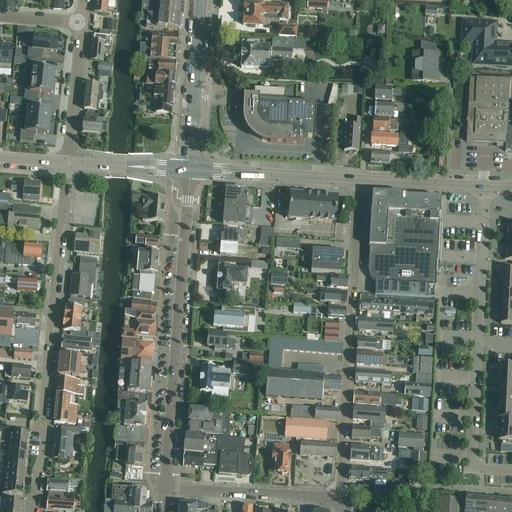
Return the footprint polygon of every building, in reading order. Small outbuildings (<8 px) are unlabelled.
[(63,10),(64,0),(57,0),(53,0),(53,10),(63,10)] [(111,0),(114,0),(94,0),(93,13),(106,14),(107,0),(111,0)] [(142,0),(141,12),(141,14),(146,14),(145,28),(179,31),(181,0),(142,0)] [(307,0),(307,8),(323,9),(324,0),(323,0),(307,0)] [(244,3),(242,26),(261,27),(262,17),(278,18),(278,20),(286,21),(287,6),(279,5),(279,7),(263,6),(263,4),(244,3)] [(425,7),(425,15),(437,15),(437,7),(425,7)] [(106,31),(113,31),(115,31),(116,20),(107,20),(106,31)] [(463,23),(463,39),(476,40),(475,65),(511,66),(511,46),(499,46),(499,48),(493,47),(494,25),(463,23)] [(278,26),(277,36),(295,38),(296,27),(278,26)] [(91,41),(89,60),(101,61),(103,46),(109,46),(110,36),(109,36),(110,31),(99,30),(99,35),(94,35),(93,41),(91,41)] [(140,59),(148,59),(148,61),(175,63),(175,62),(175,49),(176,49),(177,35),(150,33),(149,44),(140,44),(140,59)] [(29,36),(27,56),(42,58),(42,52),(42,51),(54,53),(56,53),(56,50),(56,47),(57,39),(34,37),(29,36)] [(272,39),(272,49),(292,50),(292,47),(292,41),(292,40),(272,39)] [(412,52),(411,82),(435,83),(436,54),(435,53),(435,46),(420,42),(420,52),(412,52)] [(242,43),(241,68),(256,69),(256,68),(268,68),(269,46),(258,45),(258,44),(242,43)] [(0,44),(0,69),(11,70),(13,45),(0,44)] [(292,50),(272,49),(271,49),(270,62),(291,63),(292,50)] [(28,60),(26,80),(33,80),(51,82),(53,82),(55,70),(52,70),(41,68),(41,66),(41,61),(28,60)] [(175,73),(175,63),(148,61),(148,67),(157,67),(156,72),(175,73)] [(98,64),(97,72),(111,73),(111,65),(98,64)] [(146,84),(154,84),(154,86),(161,87),(174,87),(174,76),(147,73),(146,84)] [(392,85),(393,78),(382,77),(382,85),(392,85)] [(466,142),(505,144),(507,120),(511,121),(511,113),(508,113),(509,105),(510,81),(469,78),(466,140),(466,142)] [(26,80),(24,99),(31,100),(37,101),(38,99),(38,93),(50,94),(52,95),(53,82),(51,82),(33,80),(26,80)] [(0,84),(0,91),(11,92),(11,87),(11,82),(6,82),(6,85),(0,84)] [(84,109),(87,110),(87,113),(95,114),(95,111),(99,111),(100,101),(102,100),(102,92),(101,91),(102,86),(86,84),(84,109)] [(332,86),(326,106),(332,107),(335,107),(336,87),(332,86)] [(155,106),(155,109),(155,113),(171,115),(171,107),(172,107),(174,87),(161,87),(160,91),(154,91),(152,106),(155,106)] [(375,87),(374,101),(391,102),(391,97),(400,98),(401,91),(391,90),(391,88),(375,87)] [(250,134),(252,136),(254,138),(256,139),(259,140),(261,141),(264,142),(266,143),(269,143),(302,145),(303,138),(314,138),(315,104),(295,103),(286,103),(287,99),(283,99),(284,90),(253,88),(253,95),(243,94),(242,113),(242,114),(242,115),(242,117),(242,120),(243,122),(244,124),(245,127),(246,129),(247,131),(249,133),(250,134)] [(24,99),(22,119),(29,120),(47,121),(50,122),(51,110),(48,110),(37,109),(37,101),(31,100),(24,99)] [(373,113),(374,113),(374,117),(392,118),(393,112),(401,113),(401,112),(408,112),(408,105),(393,104),(375,103),(374,109),(373,110),(373,113)] [(83,120),(82,133),(100,135),(101,132),(105,133),(106,123),(101,123),(101,122),(96,122),(96,114),(95,114),(87,113),(85,113),(85,120),(83,120)] [(343,151),(358,152),(360,119),(353,118),(352,127),(341,126),(340,138),(344,139),(343,151)] [(22,119),(20,139),(33,140),(33,134),(33,132),(46,133),(49,134),(50,122),(47,121),(29,120),(22,119)] [(372,129),(373,130),(373,133),(387,133),(387,130),(397,131),(397,126),(407,126),(407,121),(374,119),(373,125),(372,126),(372,129)] [(371,135),(371,146),(396,148),(397,136),(371,135)] [(406,154),(371,152),(370,164),(389,165),(390,159),(391,159),(391,160),(405,161),(406,154)] [(435,157),(434,173),(442,174),(443,157),(435,157)] [(12,183),(12,191),(22,192),(22,195),(22,201),(39,202),(39,197),(40,185),(24,183),(24,184),(12,183)] [(260,209),(261,191),(247,190),(225,188),(222,224),(244,226),(250,226),(252,209),(260,209)] [(0,191),(0,199),(9,200),(10,193),(0,191)] [(372,192),(369,249),(420,253),(437,254),(440,199),(405,197),(405,194),(372,192)] [(288,219),(301,220),(302,220),(304,194),(290,193),(288,219)] [(301,220),(331,222),(335,223),(337,197),(304,194),(302,220),(301,220)] [(142,211),(142,221),(163,223),(165,199),(149,198),(149,197),(142,196),(141,211),(142,211)] [(0,229),(6,230),(38,234),(40,219),(35,219),(36,208),(0,204),(0,229)] [(261,228),(260,238),(269,238),(268,239),(271,239),(274,239),(272,239),(273,228),(261,228)] [(75,236),(74,253),(97,255),(100,232),(87,230),(87,237),(75,236)] [(222,230),(221,243),(243,244),(244,238),(246,238),(247,232),(222,230)] [(144,245),(144,247),(158,248),(159,238),(135,236),(135,245),(144,245)] [(276,239),(276,249),(299,250),(300,240),(276,239)] [(243,251),(236,250),(237,245),(243,246),(243,244),(221,243),(219,255),(242,257),(243,251)] [(6,245),(5,265),(36,268),(37,259),(40,259),(41,246),(24,244),(24,246),(19,246),(14,245),(6,245)] [(374,281),(375,282),(377,282),(378,283),(379,283),(381,283),(382,284),(435,286),(436,272),(435,272),(435,268),(436,267),(436,264),(436,260),(437,260),(437,254),(420,253),(369,249),(368,265),(368,266),(368,267),(368,269),(368,270),(368,271),(368,273),(369,274),(369,275),(370,276),(371,277),(371,278),(372,279),(373,280),(374,281)] [(139,272),(139,275),(151,276),(151,273),(156,273),(157,264),(158,261),(157,261),(158,252),(138,250),(136,272),(139,272)] [(312,250),(311,272),(340,274),(342,252),(312,250)] [(71,275),(69,300),(85,301),(85,298),(90,298),(91,289),(87,289),(87,284),(91,285),(93,282),(95,265),(79,263),(78,276),(71,275)] [(232,292),(233,284),(246,285),(247,270),(234,269),(234,268),(219,266),(217,290),(232,292)] [(511,270),(503,270),(503,281),(511,281),(511,270)] [(271,273),(270,284),(278,285),(286,286),(287,275),(280,274),(271,273)] [(137,292),(133,292),(132,298),(150,301),(151,293),(153,294),(155,277),(151,276),(139,275),(137,292)] [(317,275),(316,282),(330,282),(329,287),(347,289),(347,277),(330,276),(317,275)] [(5,279),(4,284),(17,285),(16,292),(36,293),(36,280),(17,279),(17,280),(5,279)] [(511,281),(503,281),(502,292),(511,292),(511,281)] [(273,287),(272,294),(273,295),(282,295),(283,287),(278,287),(273,287)] [(319,302),(345,304),(346,292),(306,289),(306,295),(314,295),(314,296),(319,296),(319,302)] [(502,303),(511,303),(511,292),(502,292),(502,303)] [(360,296),(359,312),(367,312),(366,318),(377,319),(381,319),(381,313),(382,308),(383,297),(375,297),(360,296)] [(381,313),(381,319),(384,319),(393,320),(393,314),(393,310),(394,298),(383,297),(382,308),(381,313)] [(393,314),(393,320),(397,320),(398,314),(405,315),(406,299),(394,298),(393,310),(393,314)] [(406,299),(405,315),(415,315),(416,310),(416,299),(406,299)] [(416,310),(415,315),(423,316),(423,319),(433,319),(434,300),(430,300),(427,300),(416,299),(416,310)] [(0,300),(0,311),(12,312),(13,305),(3,305),(3,301),(0,300)] [(65,307),(64,318),(81,320),(82,309),(84,309),(85,301),(69,300),(69,301),(68,300),(67,307),(65,307)] [(132,301),(131,312),(154,316),(155,316),(156,304),(132,301)] [(511,303),(502,303),(501,313),(511,313),(511,303)] [(293,311),(292,313),(310,315),(310,306),(293,304),(293,305),(293,311)] [(345,308),(328,307),(324,306),(323,311),(328,312),(327,318),(345,320),(345,308)] [(214,313),(213,327),(223,328),(223,332),(244,334),(245,330),(248,330),(249,317),(255,318),(255,310),(266,311),(266,310),(230,307),(230,309),(222,308),(221,314),(214,313)] [(124,312),(123,321),(134,322),(136,322),(153,323),(154,316),(131,312),(124,311),(124,312)] [(11,326),(13,313),(0,312),(0,347),(9,349),(11,326)] [(13,313),(11,326),(34,328),(35,316),(20,315),(20,314),(13,313)] [(501,325),(511,325),(511,313),(501,313),(501,325)] [(80,329),(81,320),(64,318),(63,331),(79,333),(78,335),(84,336),(85,330),(80,329)] [(358,319),(357,331),(358,331),(381,333),(380,336),(387,337),(387,333),(388,333),(392,334),(393,322),(359,319),(358,319)] [(133,332),(122,331),(121,339),(126,339),(138,340),(138,337),(154,339),(155,323),(153,323),(136,322),(134,322),(133,332)] [(214,348),(213,351),(225,352),(226,350),(234,351),(235,340),(226,340),(227,335),(208,333),(207,347),(214,348)] [(61,337),(60,350),(89,352),(90,339),(61,337)] [(270,337),(269,356),(281,357),(282,350),(279,350),(280,338),(270,337)] [(280,338),(279,350),(282,350),(293,351),(294,339),(280,338)] [(122,340),(120,361),(124,362),(151,364),(153,346),(137,345),(138,340),(126,339),(121,339),(122,340)] [(356,339),(356,350),(357,350),(375,351),(382,351),(382,350),(385,350),(386,341),(385,341),(383,341),(376,340),(357,339),(356,339)] [(428,348),(418,347),(417,356),(427,357),(427,358),(432,358),(432,348),(428,348)] [(14,350),(10,350),(10,354),(13,354),(13,359),(31,361),(32,350),(14,349),(14,350)] [(248,361),(248,362),(254,363),(262,363),(263,354),(249,353),(249,354),(248,361)] [(355,365),(381,367),(386,367),(386,356),(382,356),(382,355),(356,353),(355,365)] [(59,355),(58,365),(84,367),(84,361),(82,361),(81,361),(81,357),(59,355)] [(269,356),(268,363),(281,364),(281,357),(269,356)] [(421,358),(419,373),(431,374),(432,359),(421,358)] [(120,361),(119,373),(150,375),(151,364),(124,362),(120,361)] [(234,361),(232,374),(246,376),(246,373),(261,374),(262,363),(254,363),(248,362),(234,361)] [(297,364),(296,372),(309,373),(310,365),(297,364)] [(511,364),(499,364),(498,374),(511,375),(511,364)] [(78,376),(78,372),(83,372),(84,367),(58,365),(57,374),(78,376)] [(310,365),(309,373),(322,375),(323,366),(310,365)] [(5,366),(4,378),(10,378),(10,379),(29,380),(31,368),(11,366),(5,366)] [(200,381),(199,391),(211,392),(211,396),(227,397),(228,386),(229,386),(230,377),(229,377),(229,372),(214,371),(214,368),(202,366),(201,376),(200,376),(199,381),(200,381)] [(266,375),(266,397),(322,401),(322,390),(340,392),(341,378),(330,377),(330,375),(327,375),(322,375),(309,373),(296,372),(280,371),(268,370),(268,371),(267,375),(266,375)] [(354,383),(368,384),(369,371),(355,370),(354,383)] [(369,371),(368,384),(382,385),(382,386),(390,387),(391,373),(369,371)] [(119,379),(119,384),(149,386),(150,375),(119,373),(117,373),(117,377),(119,379)] [(405,383),(405,389),(416,390),(415,397),(423,398),(426,398),(430,398),(432,376),(416,374),(415,384),(405,383)] [(511,375),(498,374),(498,384),(511,385),(511,375)] [(57,378),(55,401),(69,402),(69,395),(83,396),(84,387),(79,387),(80,380),(57,378)] [(119,384),(118,395),(146,397),(146,394),(149,394),(149,386),(119,384)] [(511,385),(498,384),(497,396),(511,397),(511,385)] [(0,386),(0,395),(1,395),(4,396),(3,403),(5,404),(7,404),(9,403),(9,402),(16,402),(16,401),(26,402),(27,393),(25,393),(25,389),(10,387),(10,388),(0,386)] [(353,392),(352,404),(353,405),(354,405),(379,406),(395,407),(395,406),(401,406),(401,398),(395,397),(395,395),(391,395),(354,392),(353,392)] [(117,409),(125,410),(146,412),(147,404),(145,404),(146,397),(118,395),(117,409)] [(511,397),(497,396),(497,408),(511,408),(511,397)] [(414,412),(422,413),(423,398),(415,397),(414,412)] [(55,401),(54,411),(75,413),(77,414),(77,406),(68,405),(69,402),(55,401)] [(291,418),(295,418),(314,419),(339,421),(339,410),(291,407),(291,418)] [(368,423),(368,429),(380,430),(383,430),(385,410),(353,407),(352,421),(368,423)] [(511,408),(497,408),(496,419),(499,419),(511,418),(511,408)] [(228,426),(228,421),(229,410),(223,410),(222,414),(223,414),(223,416),(212,415),(213,411),(189,409),(189,410),(187,411),(187,415),(189,417),(187,432),(222,435),(222,426),(228,426)] [(144,428),(145,426),(146,412),(125,410),(124,426),(144,428)] [(73,424),(73,420),(73,419),(76,419),(77,414),(75,413),(54,411),(53,422),(66,424),(66,423),(73,424)] [(426,431),(427,417),(417,417),(416,431),(426,431)] [(511,418),(499,419),(498,430),(511,430),(511,418)] [(286,419),(285,438),(325,441),(325,440),(327,422),(286,419)] [(60,433),(55,432),(52,459),(59,460),(59,461),(62,465),(66,465),(69,463),(70,458),(73,435),(80,435),(81,429),(61,427),(60,433)] [(115,427),(113,441),(116,441),(117,442),(142,444),(143,430),(124,428),(115,427)] [(369,438),(379,439),(380,430),(368,429),(352,428),(351,440),(369,441),(369,438)] [(501,441),(511,441),(511,430),(498,430),(498,441),(501,441)] [(8,432),(7,442),(27,444),(28,434),(8,432)] [(413,447),(413,451),(422,451),(423,435),(399,433),(397,447),(403,448),(404,446),(413,447)] [(207,453),(207,455),(215,456),(216,448),(216,446),(217,437),(185,434),(184,452),(203,453),(207,453)] [(219,466),(218,474),(237,476),(237,475),(241,475),(241,476),(247,477),(248,476),(249,476),(250,475),(250,474),(252,455),(243,455),(245,439),(217,437),(216,446),(216,448),(215,456),(216,456),(215,466),(219,466)] [(116,450),(115,461),(124,462),(124,468),(142,469),(144,452),(143,452),(144,444),(142,444),(117,442),(116,441),(113,441),(113,443),(114,443),(114,450),(116,450)] [(511,441),(501,441),(500,445),(500,453),(511,453),(511,441)] [(7,442),(6,452),(26,454),(27,444),(7,442)] [(301,443),(300,455),(336,458),(337,446),(301,443)] [(274,473),(281,473),(282,475),(285,475),(287,474),(288,474),(290,455),(287,455),(288,447),(274,446),(273,454),(272,454),(272,460),(275,460),(274,473)] [(351,446),(350,460),(373,461),(373,462),(382,462),(384,448),(374,447),(351,446)] [(398,450),(398,458),(410,459),(410,451),(398,450)] [(6,452),(5,462),(25,465),(26,454),(6,452)] [(410,452),(410,468),(425,469),(426,453),(410,452)] [(215,456),(207,455),(184,454),(183,466),(202,468),(213,469),(213,466),(214,466),(215,456)] [(5,462),(4,473),(5,473),(24,475),(25,465),(5,462)] [(349,468),(348,480),(368,481),(369,477),(387,477),(387,469),(349,468)] [(407,480),(409,480),(410,470),(399,470),(398,480),(403,480),(403,483),(407,483),(407,480)] [(4,473),(3,483),(23,485),(24,475),(5,473),(4,473)] [(48,481),(47,492),(49,492),(49,498),(63,499),(63,493),(67,493),(67,489),(77,489),(77,483),(72,482),(48,481)] [(22,495),(23,485),(3,483),(2,493),(22,495)] [(128,488),(124,488),(112,487),(111,501),(104,500),(103,511),(150,511),(152,504),(145,503),(146,490),(128,488)] [(463,511),(474,511),(476,497),(464,496),(463,511)] [(476,497),(474,511),(486,511),(487,498),(476,497)] [(487,498),(486,511),(496,511),(498,499),(487,498)] [(1,499),(0,507),(0,509),(1,510),(20,511),(21,501),(1,499)] [(79,502),(73,502),(47,499),(46,510),(64,511),(72,511),(73,506),(79,507),(79,502)] [(458,511),(459,500),(438,499),(437,511),(458,511)] [(498,499),(496,511),(507,511),(508,500),(498,499)]
